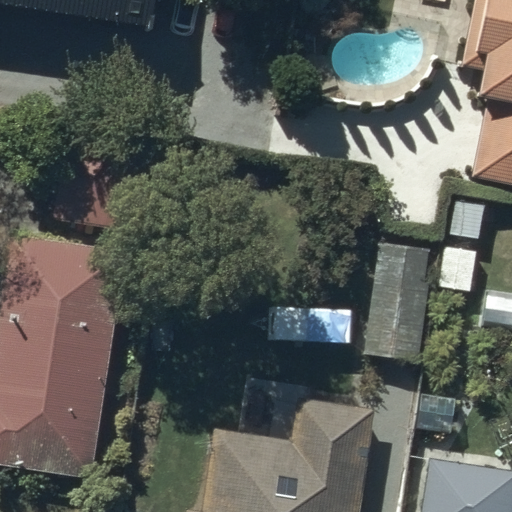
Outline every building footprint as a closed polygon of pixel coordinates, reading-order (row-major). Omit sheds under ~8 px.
[(151,0),(0,0),(0,10),(146,33),(151,0)] [(511,0),(482,0),(470,64),(496,69),(473,178),(511,186),(511,0)] [(138,182),(59,172),(53,222),(132,232),(138,182)] [(115,262),(14,248),(0,351),(0,460),(86,473),(115,262)] [(365,357),(411,364),(427,258),(381,251),(365,357)] [(357,511),(372,420),(304,409),(297,454),(217,442),(206,511),(357,511)] [(508,511),(511,492),(511,482),(433,471),(426,511),(508,511)]
